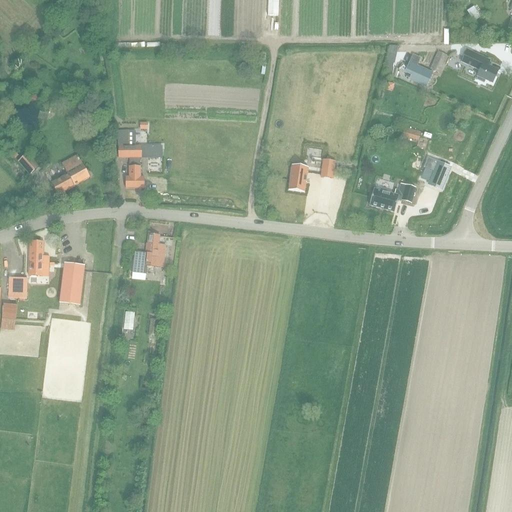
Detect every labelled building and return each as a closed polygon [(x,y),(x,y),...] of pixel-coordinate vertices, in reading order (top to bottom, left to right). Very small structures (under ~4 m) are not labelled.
[(268,0),(268,16),(278,16),(278,0),(268,0)] [(473,8),(467,11),(473,21),(479,17),(473,8)] [(467,51),(461,63),(476,69),(477,68),(480,70),(477,77),(492,83),(497,72),(487,67),(489,61),(467,51)] [(430,69),(439,73),(446,56),(437,52),(430,69)] [(413,56),(405,72),(412,75),(410,80),(425,87),(431,73),(416,66),(419,59),(413,56)] [(385,62),(383,72),(390,75),(392,68),(393,64),(385,62)] [(405,129),(403,137),(418,141),(420,133),(405,129)] [(128,132),(118,131),(118,158),(129,158),(140,158),(151,158),(162,158),(162,147),(151,147),(136,147),(128,147),(128,132)] [(18,162),(29,175),(38,167),(27,154),(18,162)] [(67,175),(51,184),(58,196),(90,178),(77,155),(61,164),(67,175)] [(129,178),(125,178),(125,189),(144,189),(144,178),(140,178),(140,167),(140,158),(129,158),(129,167),(129,178)] [(428,159),(425,167),(425,168),(434,171),(429,182),(428,185),(441,190),(450,168),(428,159)] [(323,160),(321,176),(333,178),(335,162),(323,160)] [(292,166),(289,189),(304,192),(308,168),(292,166)] [(374,189),(369,206),(393,213),(396,199),(400,201),(410,204),(414,189),(404,186),(403,192),(396,190),(394,195),(374,189)] [(128,252),(126,272),(133,273),(144,274),(145,266),(163,268),(165,246),(158,245),(159,236),(149,235),(147,254),(135,253),(128,252)] [(30,242),(29,276),(43,277),(43,268),(49,268),(50,257),(44,257),(44,243),(30,242)] [(60,304),(80,306),(84,267),(64,264),(60,304)] [(9,299),(27,299),(27,279),(9,278),(9,299)] [(0,330),(14,332),(17,306),(4,305),(0,330)] [(148,336),(157,337),(158,321),(150,320),(148,336)]
